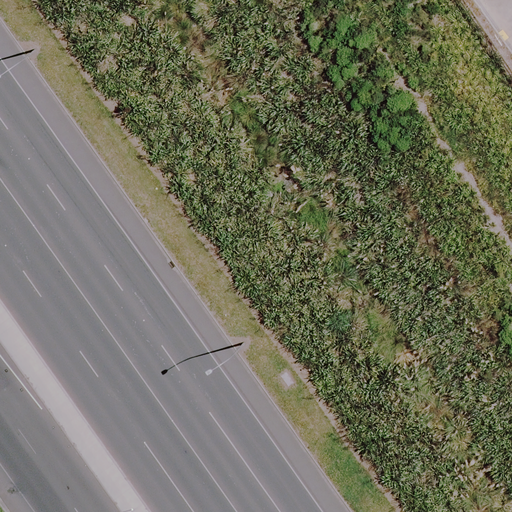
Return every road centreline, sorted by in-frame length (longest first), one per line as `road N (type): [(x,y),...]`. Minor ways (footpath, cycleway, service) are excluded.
road 1 (secondary): [(0,174),(238,511)]
road 2 (secondary): [(72,511),(0,407)]
